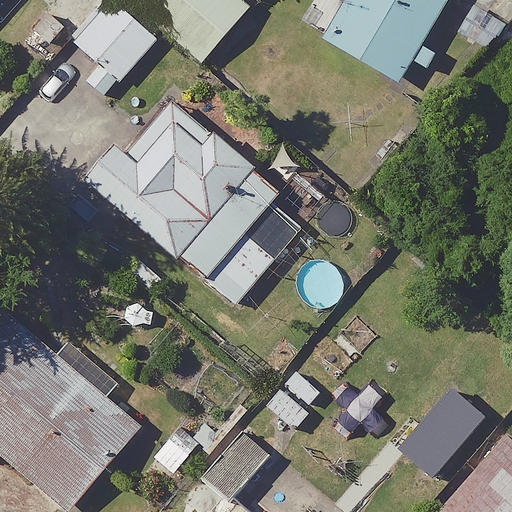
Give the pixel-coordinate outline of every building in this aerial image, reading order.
[(161,34),(120,0),(104,0),(71,39),(121,81),(161,34)] [(252,5),(246,0),(131,0),(204,61),(252,5)] [(448,0),(344,0),(323,38),(400,83),(448,0)] [(250,168),(171,102),(127,154),(113,143),(83,179),(177,256),(250,168)] [(303,227),(273,202),(207,279),(237,305),(303,227)] [(0,453),(69,511),(142,423),(0,305),(0,453)] [(323,390),(294,366),(264,402),(293,426),(323,390)] [(488,417),(454,387),(400,448),(434,477),(488,417)] [(271,453),(244,430),(203,478),(231,502),(271,453)] [(511,511),(511,439),(506,435),(441,510),(443,511),(511,511)]
